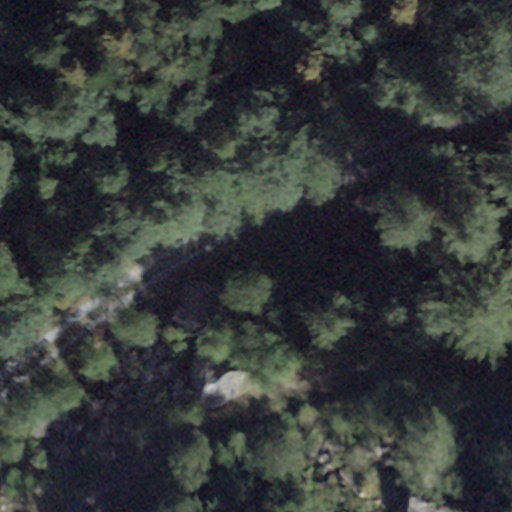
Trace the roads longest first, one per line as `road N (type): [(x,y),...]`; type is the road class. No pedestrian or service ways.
road 1 (track): [(0,371),(294,186),(465,119),(511,92)]
road 2 (track): [(98,511),(244,396),(411,351),(511,343)]
